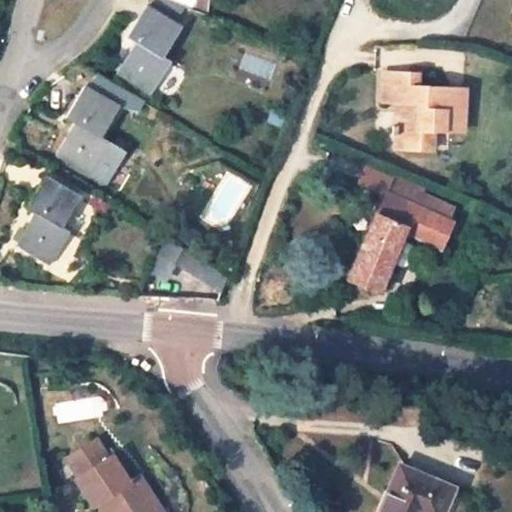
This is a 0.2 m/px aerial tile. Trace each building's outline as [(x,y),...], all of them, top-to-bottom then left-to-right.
[(175,0),(205,12),(206,0),(175,0)] [(127,36),(135,41),(116,72),(149,93),(170,60),(162,56),(180,26),(146,5),(127,36)] [(409,82),(418,82),(418,70),(383,69),(383,100),(398,101),(409,101),(409,82)] [(96,75),(89,88),(118,105),(117,107),(137,114),(143,103),(96,75)] [(397,148),(436,149),(437,129),(466,131),(468,86),(418,82),(409,82),(409,101),(398,101),(398,125),(392,125),(392,132),(398,132),(397,148)] [(65,117),(73,122),(55,153),(108,185),(128,153),(100,136),(117,107),(118,105),(89,88),(84,85),(65,117)] [(25,207),(34,212),(16,243),(48,263),(67,232),(60,227),(78,196),(44,175),(25,207)] [(412,204),(417,192),(418,188),(396,179),(390,195),(383,192),(368,228),(400,242),(405,230),(415,205),(412,204)] [(415,205),(443,217),(448,205),(420,193),(415,205)] [(450,220),(443,217),(415,205),(405,230),(439,244),(450,220)] [(368,228),(348,277),(379,290),(400,242),(368,228)] [(222,286),(227,274),(165,236),(148,265),(164,275),(175,258),(222,286)] [(162,511),(161,510),(137,475),(128,481),(111,455),(74,479),(92,507),(97,505),(101,511),(162,511)] [(442,511),(453,487),(399,465),(378,511),(442,511)]
